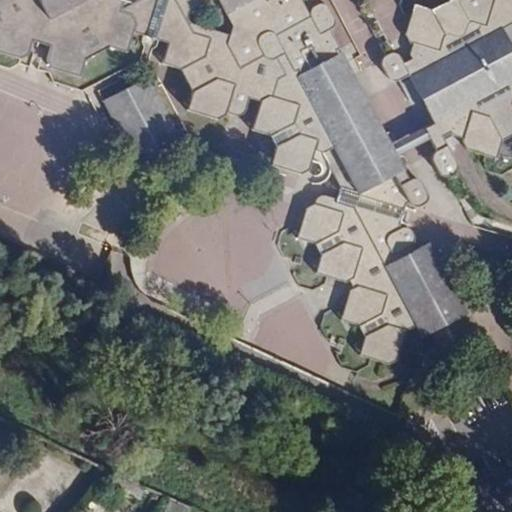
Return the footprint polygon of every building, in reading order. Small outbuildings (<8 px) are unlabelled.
[(365,338),(363,345),(360,355),(390,365),(396,362),(404,334),(407,330),(415,326),(422,339),(430,335),(443,358),(472,343),(460,320),(469,314),(459,294),(431,242),(414,250),(412,245),(416,238),(412,230),(403,228),(400,222),(405,207),(408,204),(412,206),(414,207),(418,207),(422,205),(426,200),(426,195),(419,182),(415,180),(409,179),(404,169),(407,166),(409,162),(406,157),(401,157),(398,158),(397,156),(392,147),(390,144),(394,142),(397,138),(394,133),(388,132),(384,133),(330,30),(333,26),(334,21),(325,5),(316,6),(313,7),(309,12),(303,1),(304,0),(0,0),(0,51),(21,58),(30,54),(34,40),(50,45),(46,58),(51,67),(81,76),(87,57),(106,46),(127,53),(134,33),(169,44),(163,63),(181,69),(193,95),(189,110),(216,118),(218,113),(235,119),(239,117),(243,111),(248,97),(261,101),(252,129),(269,135),(277,149),(272,165),(300,174),(308,170),(315,150),(323,153),(340,187),(336,201),(318,195),(315,205),(307,208),(298,238),(316,244),(322,256),(316,273),(344,283),(350,281),(354,290),(350,291),(341,319),(359,326),(365,338)] [(511,47),(503,29),(511,24),(511,0),(451,0),(431,10),(415,5),(405,33),(410,43),(413,43),(408,54),(410,56),(412,59),(404,64),(400,56),(394,53),(388,54),(383,60),(382,65),(390,79),(392,81),(395,81),(399,81),(408,76),(434,125),(425,130),(430,139),(436,151),(432,156),(432,161),(438,172),(442,175),(450,177),(462,200),(471,195),(442,137),(450,133),(452,137),(462,141),(467,150),(495,158),(501,140),(511,134),(511,47)] [(150,76),(103,101),(138,168),(185,142),(150,76)] [(175,227),(158,227),(157,274),(175,275),(175,227)] [(191,511),(193,509),(169,498),(162,511),(191,511)]
